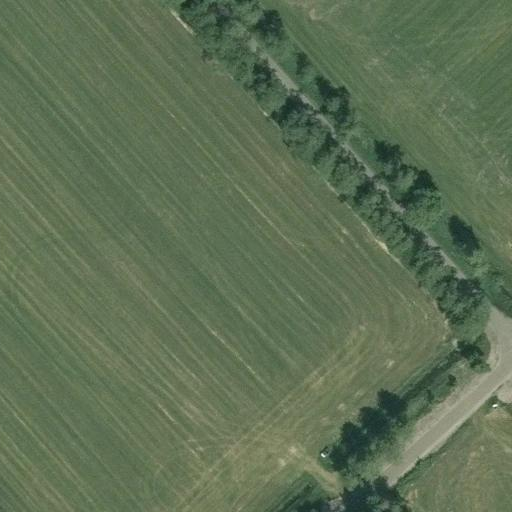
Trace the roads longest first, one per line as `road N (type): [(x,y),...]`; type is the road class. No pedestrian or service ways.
road 1 (unclassified): [(511,342),(205,0)]
road 2 (unclassified): [(352,511),(511,367)]
